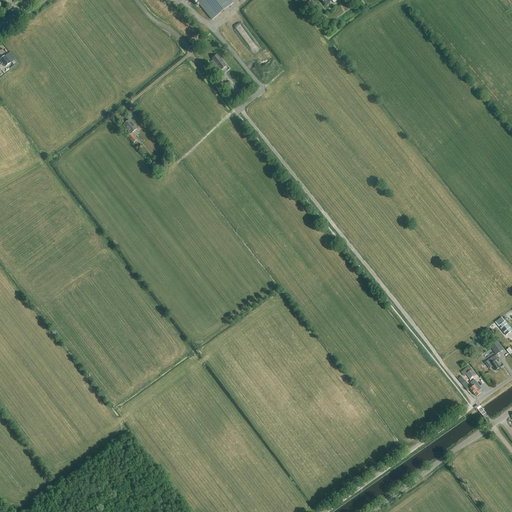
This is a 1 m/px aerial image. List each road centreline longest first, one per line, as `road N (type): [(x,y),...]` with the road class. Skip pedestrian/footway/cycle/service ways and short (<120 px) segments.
road 1 (track): [(322,511),(475,404)]
road 2 (unclassified): [(372,511),(491,425)]
